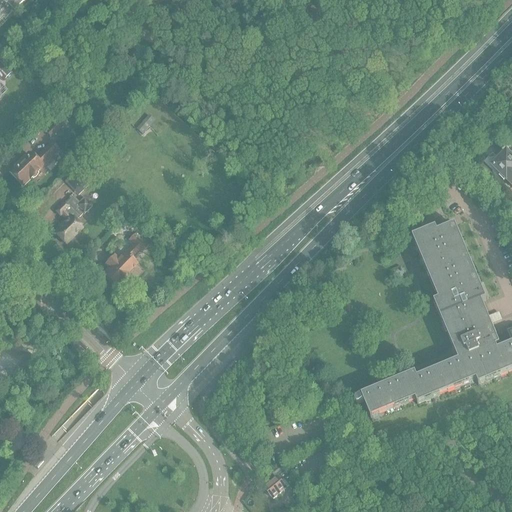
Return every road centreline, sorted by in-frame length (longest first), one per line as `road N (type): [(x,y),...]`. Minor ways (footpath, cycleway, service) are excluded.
road 1 (primary): [(511,29),(136,384)]
road 2 (primary): [(161,403),(511,49)]
road 3 (residential): [(511,422),(294,511)]
road 4 (primary): [(136,384),(23,511)]
road 5 (residential): [(111,357),(0,243)]
road 6 (primary): [(56,511),(152,412)]
road 7 (unclassified): [(212,508),(214,463),(161,403)]
